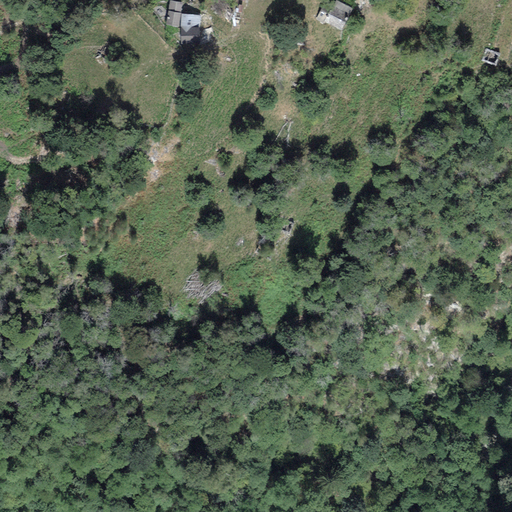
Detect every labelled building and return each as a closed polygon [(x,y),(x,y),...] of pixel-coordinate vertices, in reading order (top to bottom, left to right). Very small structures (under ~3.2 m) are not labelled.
[(183,2),(169,0),(165,25),(178,27),(183,2)] [(354,10),(336,0),(335,0),(330,11),(324,22),(342,32),(354,10)] [(324,22),(330,11),(322,7),(314,19),(322,24),(324,22)] [(201,15),(181,13),(180,27),(180,44),(199,43),(199,27),(201,15)] [(486,47),(481,60),(495,65),(500,52),(486,47)] [(276,216),(271,229),(286,235),(292,222),(276,216)] [(263,239),(259,253),(273,257),(277,242),(263,239)]
